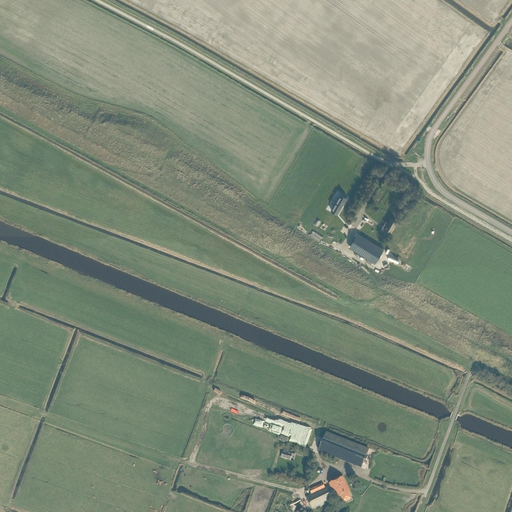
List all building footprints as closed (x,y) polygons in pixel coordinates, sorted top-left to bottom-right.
[(340,194),(336,202),(342,206),(347,198),(340,194)] [(336,202),(331,210),(337,214),(342,206),(336,202)] [(384,223),(381,229),(387,233),(389,230),(391,231),(397,222),(390,218),(387,225),(384,223)] [(358,233),(349,247),(375,263),(383,249),(358,233)] [(319,451),(362,468),(369,450),(326,434),(319,451)] [(284,449),(282,458),(291,461),(292,455),(289,454),(290,451),(284,449)] [(336,500),(349,494),(351,493),(344,477),(329,484),(330,486),(326,488),(323,484),(310,490),(312,495),(307,498),(313,511),(336,500)] [(351,499),(349,494),(341,498),(343,503),(351,499)]
